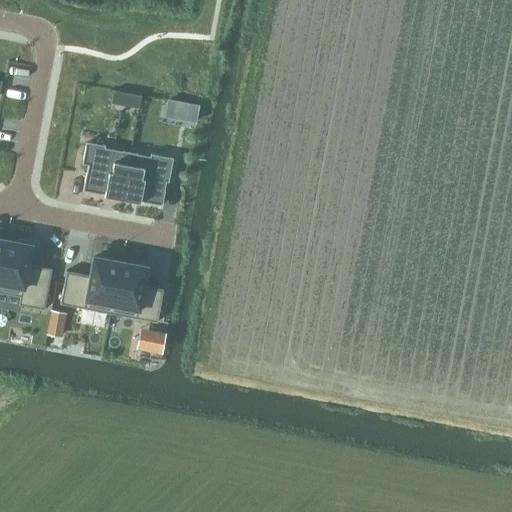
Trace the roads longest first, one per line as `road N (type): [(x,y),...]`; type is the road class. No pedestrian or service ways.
road 1 (residential): [(0,20),(37,31),(46,45),(16,208)]
road 2 (residential): [(156,235),(16,208)]
